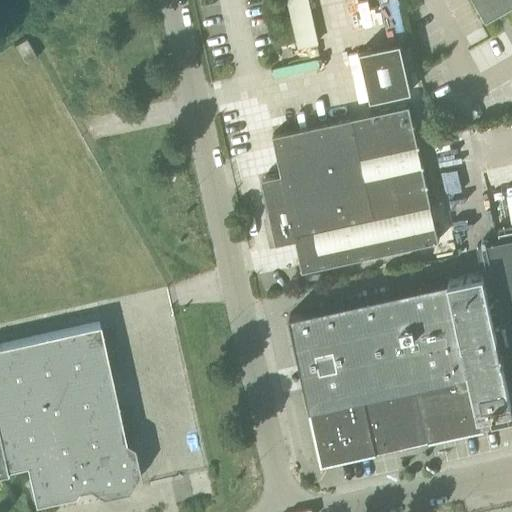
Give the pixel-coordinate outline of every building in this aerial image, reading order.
[(511,0),(477,0),(487,16),(511,1),(511,0)] [(37,57),(26,37),(13,44),(24,64),(37,57)] [(411,90),(400,42),(359,51),(370,99),(411,90)] [(266,219),(270,233),(272,244),(295,238),(302,270),(382,252),(439,240),(409,104),(352,116),(272,134),(283,182),(263,186),(270,214),(266,219)] [(483,271),(449,279),(479,416),(490,414),(492,421),(511,416),(511,236),(477,244),(483,271)] [(380,294),(412,442),(482,427),(479,416),(449,279),(380,294)] [(412,442),(380,294),(289,314),(322,462),(412,442)] [(124,440),(98,323),(0,344),(0,472),(6,471),(6,468),(25,464),(34,503),(94,490),(102,495),(127,490),(139,472),(133,446),(124,440)]
